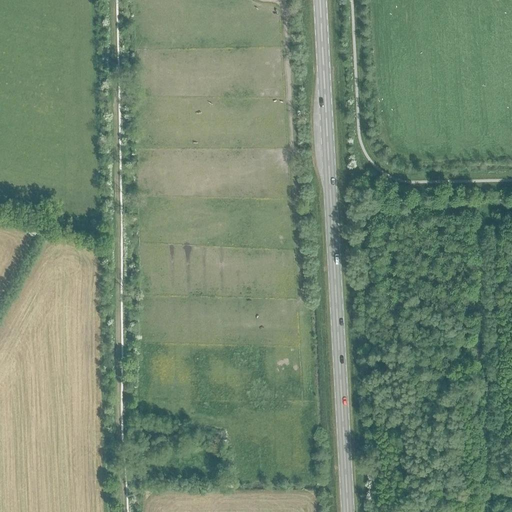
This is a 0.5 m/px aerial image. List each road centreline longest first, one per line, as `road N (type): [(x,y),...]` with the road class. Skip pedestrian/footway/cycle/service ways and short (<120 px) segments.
road 1 (primary): [(347,511),(319,0)]
road 2 (track): [(112,0),(119,511)]
road 3 (unknown): [(355,0),(361,130),(370,156),(412,179),(511,177)]
